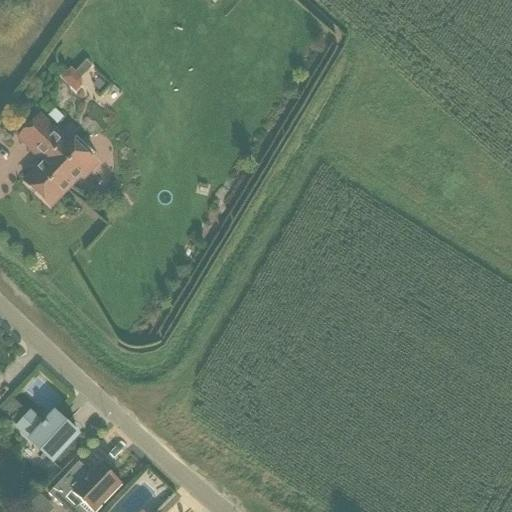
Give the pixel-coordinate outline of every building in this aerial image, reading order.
[(63,79),(76,92),(81,86),(81,79),(72,70),(63,79)] [(45,164),(26,184),(51,208),(93,163),(68,139),(65,142),(40,118),(19,140),(45,164)] [(45,428),(31,415),(18,429),(32,442),(31,443),(53,464),(78,437),(56,416),(45,428)] [(49,495),(66,511),(98,511),(122,487),(100,466),(85,482),(73,470),(49,495)] [(45,511),(51,506),(40,496),(29,507),(34,511),(45,511)]
